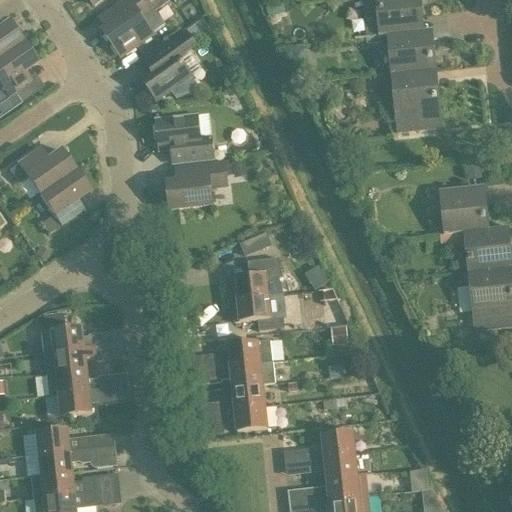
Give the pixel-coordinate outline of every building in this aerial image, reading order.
[(156,0),(124,0),(115,7),(123,18),(102,33),(121,59),(154,36),(152,34),(165,26),(155,12),(162,8),(156,0)] [(361,0),(365,37),(379,36),(386,35),(424,31),(420,0),(361,0)] [(0,58),(22,43),(8,24),(0,29),(0,58)] [(197,47),(191,38),(200,32),(195,24),(186,31),(185,29),(145,58),(153,69),(140,79),(157,103),(171,93),(175,99),(193,95),(196,85),(179,60),(197,47)] [(424,31),(386,35),(386,36),(390,76),(436,71),(432,31),(424,32),(424,31)] [(379,36),(365,37),(366,45),(379,44),(379,37),(379,36)] [(36,64),(22,43),(0,58),(0,112),(1,114),(3,117),(11,112),(10,109),(19,103),(14,96),(22,91),(14,80),(23,73),(36,64)] [(436,71),(390,76),(374,78),(375,92),(392,90),(394,116),(387,117),(388,125),(395,124),(396,134),(441,129),(436,71)] [(159,153),(170,152),(190,150),(192,164),(214,161),(211,136),(200,137),(198,118),(156,123),(159,153)] [(28,181),(39,197),(74,172),(60,153),(30,173),(23,163),(9,173),(19,187),(28,181)] [(232,161),(234,179),(246,178),(244,159),(232,161)] [(194,182),(176,184),(167,185),(170,212),(212,208),(210,191),(228,189),(225,161),(192,165),(194,182)] [(74,172),(39,197),(54,218),(41,226),(49,237),(66,225),(59,215),(89,194),(74,172)] [(439,196),(443,235),(489,230),(485,191),(439,196)] [(463,234),(467,273),(511,268),(511,262),(508,228),(489,230),(443,235),(444,236),(463,234)] [(246,259),(259,254),(253,242),(241,247),(246,259)] [(238,301),(268,298),(284,297),(280,280),(283,280),(278,260),(248,264),(248,267),(250,278),(250,279),(235,280),(234,281),(231,281),(232,293),(237,292),(237,293),(238,298),(238,300),(238,301)] [(511,268),(467,273),(473,329),(511,324),(511,268)] [(322,293),(323,308),(339,306),(336,299),(332,291),(322,293)] [(268,298),(238,301),(239,312),(234,312),(236,325),(258,322),(259,333),(285,331),(283,320),(271,321),(268,298)] [(40,333),(43,355),(105,348),(104,338),(83,341),(82,328),(40,333)] [(330,329),(332,347),(348,346),(346,328),(330,329)] [(209,361),(210,371),(273,364),(271,343),(228,347),(229,359),(209,361)] [(43,355),(46,376),(87,372),(85,360),(106,358),(105,348),(43,355)] [(232,379),(233,390),(276,385),(273,364),(210,371),(211,381),(232,379)] [(46,376),(48,398),(110,391),(109,377),(88,379),(87,372),(46,376)] [(233,390),(235,411),(266,408),(264,387),(276,386),(276,385),(233,390)] [(110,391),(48,398),(48,399),(58,397),(61,419),(92,416),(90,403),(101,402),(111,401),(110,391)] [(214,404),(215,413),(224,412),(224,403),(214,404)] [(268,431),(266,408),(235,411),(238,435),(268,431)] [(225,423),(224,412),(215,413),(216,424),(225,423)] [(36,435),(38,456),(70,453),(68,431),(36,435)] [(353,435),(322,438),(324,460),(355,457),(353,435)] [(90,450),(89,438),(77,440),(78,452),(90,450)] [(31,478),(31,479),(73,475),(71,463),(81,461),(91,460),(90,450),(78,452),(70,453),(38,456),(41,477),(31,478)] [(313,450),(303,451),(304,462),(315,461),(314,460),(313,450)] [(325,469),(327,481),(367,476),(367,475),(357,477),(355,457),(324,460),(315,461),(304,462),(305,471),(325,469)] [(414,471),(416,492),(432,491),(430,469),(414,471)] [(31,479),(34,500),(95,493),(93,483),(74,485),(73,475),(31,479)] [(327,489),(308,491),(309,499),(309,504),(369,498),(367,476),(327,481),(327,489)] [(444,511),(442,490),(425,492),(427,511),(444,511)] [(95,493),(34,500),(34,511),(76,511),(76,505),(86,504),(96,504),(95,493)] [(370,511),(369,498),(309,504),(310,511),(370,511)]
